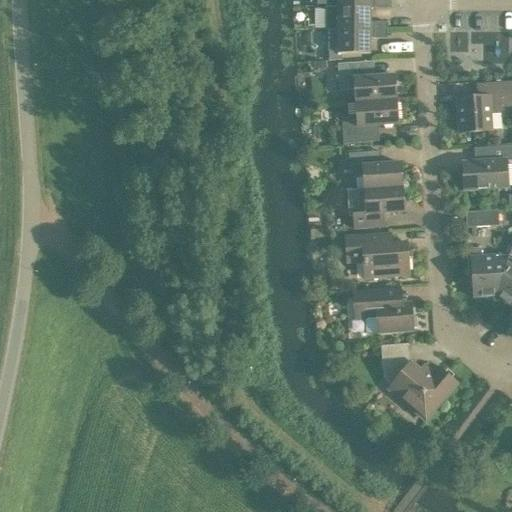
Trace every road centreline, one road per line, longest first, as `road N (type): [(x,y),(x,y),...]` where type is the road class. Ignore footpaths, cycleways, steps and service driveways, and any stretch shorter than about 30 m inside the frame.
road 1 (residential): [(511,367),(504,376),(444,324),(420,1)]
road 2 (unclassified): [(0,410),(32,204),(20,0)]
